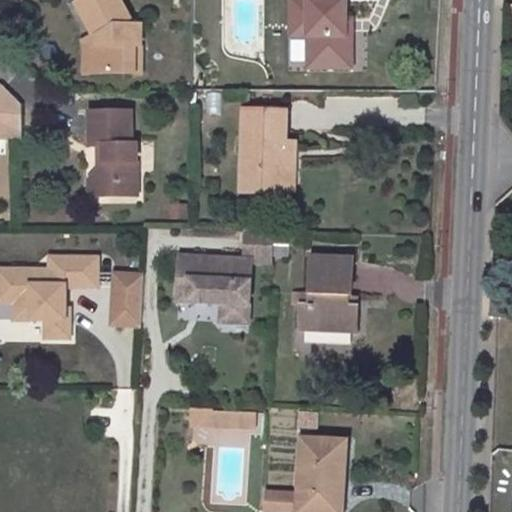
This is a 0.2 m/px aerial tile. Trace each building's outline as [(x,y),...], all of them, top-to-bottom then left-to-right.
[(147,75),(146,27),(140,27),(121,0),(87,0),(81,5),(101,35),(101,76),(147,75)] [(345,39),(345,0),(310,0),(311,4),(291,4),(290,23),(307,23),(306,46),(306,73),(349,73),(351,39),(345,39)] [(290,23),(289,45),(306,46),(307,23),(290,23)] [(0,141),(24,142),(24,109),(2,89),(0,90),(0,141)] [(101,149),(100,166),(96,165),(82,186),(102,201),(103,200),(114,185),(142,185),(142,149),(133,150),(134,115),(91,114),(91,149),(101,149)] [(284,202),(290,118),(244,115),(239,199),(284,202)] [(103,200),(141,200),(142,185),(114,185),(103,200)] [(297,332),(355,335),(357,306),(346,306),(348,263),(310,260),(306,309),(298,308),(297,332)] [(250,266),(178,261),(177,284),(188,285),(187,306),(210,307),(210,302),(221,303),(219,327),(247,329),(250,266)] [(31,328),(44,328),(44,346),(67,346),(66,319),(63,319),(63,307),(58,307),(58,295),(96,295),(97,265),(45,264),(46,275),(0,274),(0,309),(11,310),(31,310),(31,328)] [(105,327),(137,327),(139,272),(106,271),(105,327)] [(509,319),(511,300),(510,300),(493,300),(493,318),(509,319)] [(11,327),(31,328),(31,310),(11,310),(11,327)] [(207,427),(250,429),(251,417),(207,415),(207,427)] [(297,435),(311,437),(313,425),(299,423),(297,435)] [(197,430),(197,444),(249,444),(249,430),(197,430)] [(349,447),(303,443),(297,500),(266,497),(264,511),(333,511),(337,474),(346,474),(349,447)]
